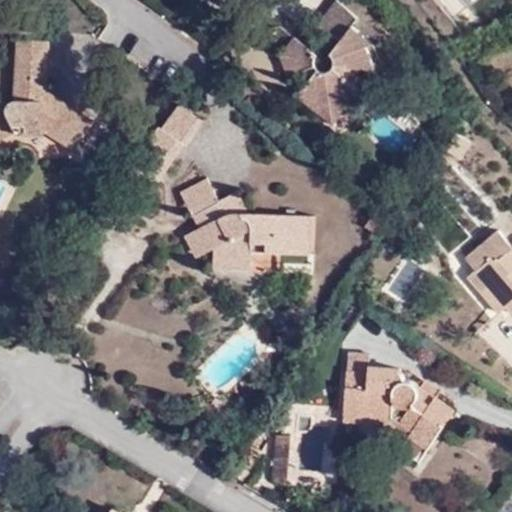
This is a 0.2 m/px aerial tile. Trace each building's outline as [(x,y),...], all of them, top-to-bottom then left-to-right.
[(340,42),(352,26),(356,20),(335,2),(318,23),(340,42)] [(333,50),(340,42),(318,23),(307,36),(323,49),(327,44),(333,50)] [(373,42),(352,26),(340,42),(333,50),(331,54),(335,61),(333,69),(330,71),(321,72),(315,68),(314,55),(293,38),(279,55),(287,76),(301,71),(309,78),(296,97),(332,124),(359,90),(351,82),(360,69),(374,70),(366,45),(373,42)] [(48,42),(17,40),(12,101),(0,106),(0,138),(14,132),(45,133),(75,150),(91,122),(44,92),(48,42)] [(180,104),(162,131),(184,146),(202,121),(180,104)] [(184,146),(162,131),(158,128),(145,146),(148,150),(107,205),(129,220),(167,168),(184,146)] [(181,193),(192,216),(217,203),(206,180),(181,193)] [(192,216),(199,229),(227,214),(249,215),(238,192),(217,203),(192,216)] [(227,214),(199,229),(184,237),(195,258),(214,249),(213,271),(248,273),(250,252),(310,254),(312,217),(249,215),(227,214)] [(491,287),(506,305),(511,310),(511,244),(510,247),(496,231),(465,257),(475,268),(467,276),(482,295),(491,287)] [(497,313),(506,305),(491,287),(482,295),(497,313)] [(368,373),(368,367),(369,350),(348,348),(346,372),(368,373)] [(396,368),(368,367),(368,373),(346,372),(344,415),(391,419),(412,431),(408,437),(426,448),(452,410),(411,382),(406,381),(396,368)] [(391,419),(344,415),(344,421),(391,426),(408,437),(412,431),(391,419)] [(418,461),(426,448),(408,437),(400,449),(418,461)]
